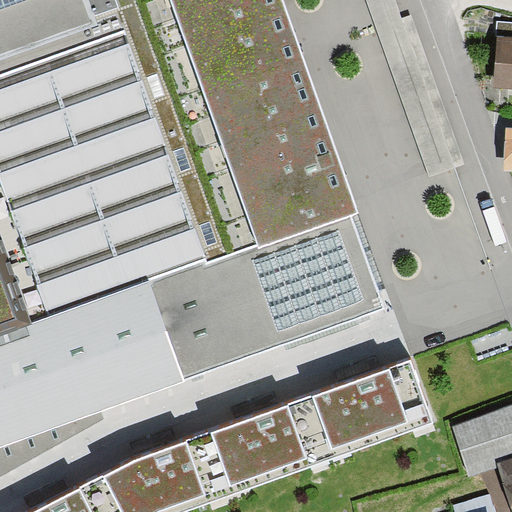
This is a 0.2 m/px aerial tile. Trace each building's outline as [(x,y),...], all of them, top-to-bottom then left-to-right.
[(0,0),(0,101),(276,6),(274,0),(0,0)] [(0,214),(6,224),(313,108),(276,6),(0,101),(0,214)] [(499,77),(511,77),(511,21),(497,20),(495,35),(502,36),(499,77)] [(42,314),(0,329),(0,439),(395,302),(313,108),(6,224),(42,314)] [(6,224),(0,214),(0,329),(42,314),(6,224)] [(500,460),(511,455),(511,313),(428,343),(452,410),(443,413),(462,467),(500,460)] [(426,409),(407,358),(309,395),(328,446),(426,409)] [(328,446),(309,395),(208,431),(227,482),(328,446)] [(144,451),(98,474),(117,511),(148,511),(158,507),(227,482),(208,431),(144,451)] [(511,455),(500,460),(511,492),(511,455)] [(117,511),(98,474),(23,511),(117,511)] [(496,511),(484,481),(430,494),(425,511),(496,511)]
